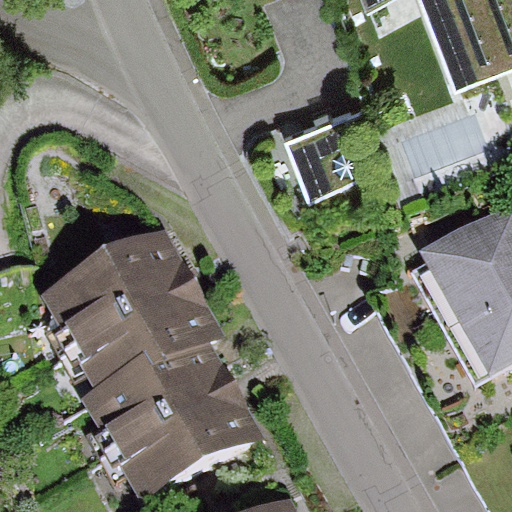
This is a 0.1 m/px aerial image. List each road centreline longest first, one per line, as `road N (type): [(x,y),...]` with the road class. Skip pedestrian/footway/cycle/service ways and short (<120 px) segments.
road 1 (residential): [(168,78),(406,511)]
road 2 (residential): [(168,78),(0,11)]
